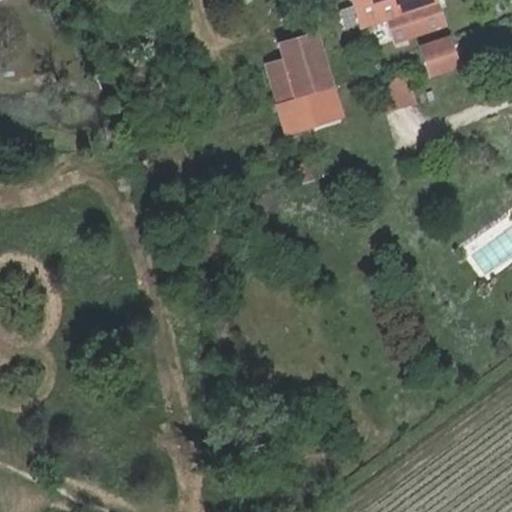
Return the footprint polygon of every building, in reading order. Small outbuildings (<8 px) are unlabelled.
[(395,40),(444,24),(435,0),(352,0),(361,24),(387,16),(395,40)] [(459,65),(448,34),(417,44),(429,76),(459,65)] [(260,55),(276,101),(336,83),(320,36),(260,55)] [(411,96),(404,74),(375,83),(382,105),(411,96)] [(336,83),(276,101),(282,122),(342,103),(336,83)] [(496,157),(490,149),(483,154),(489,162),(496,157)] [(314,175),(308,159),(293,164),(298,180),(314,175)]
